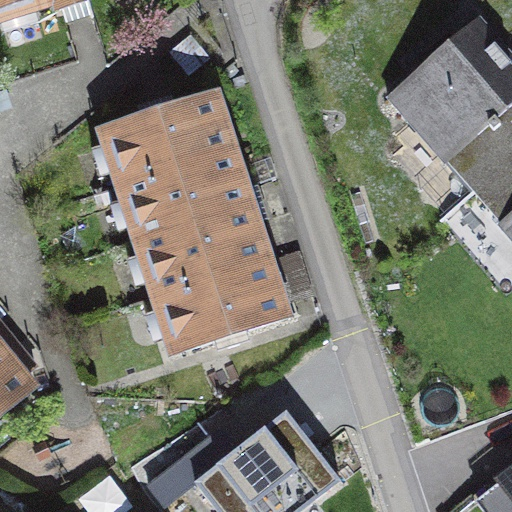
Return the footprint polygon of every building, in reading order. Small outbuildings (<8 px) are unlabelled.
[(0,0),(0,20),(56,2),(59,10),(88,1),(87,0),(0,0)] [(474,192),(511,159),(511,138),(496,119),(511,104),(511,57),(481,22),(481,17),(388,98),(392,99),(427,139),(436,131),(454,151),(443,161),(447,162),(474,192)] [(101,131),(119,188),(233,151),(215,94),(101,131)] [(119,188),(137,243),(251,206),(233,151),(119,188)] [(501,223),(511,213),(511,159),(474,192),(501,223)] [(137,243),(154,298),(269,261),(251,206),(137,243)] [(511,213),(501,223),(501,227),(511,218),(511,213)] [(269,261),(154,298),(173,355),(213,342),(217,353),(250,343),(246,332),(287,319),(269,261)] [(0,348),(0,416),(34,390),(24,377),(35,368),(16,344),(4,354),(0,348)] [(189,434),(112,484),(130,511),(134,511),(208,464),(189,434)] [(511,511),(511,475),(477,501),(485,511),(511,511)]
